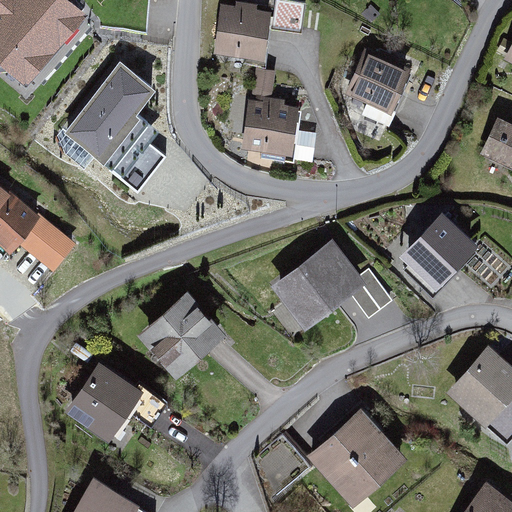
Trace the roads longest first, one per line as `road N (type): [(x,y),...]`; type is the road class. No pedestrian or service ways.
road 1 (residential): [(322,196),(299,215),(131,276),(32,334),(30,401),(44,491),(37,511)]
road 2 (residential): [(511,310),(461,305),(383,333),(308,381),(184,508)]
road 3 (residential): [(322,196),(248,190),(191,129),(182,82),(188,0)]
road 4 (residential): [(503,0),(435,138),(397,178),(322,196)]
